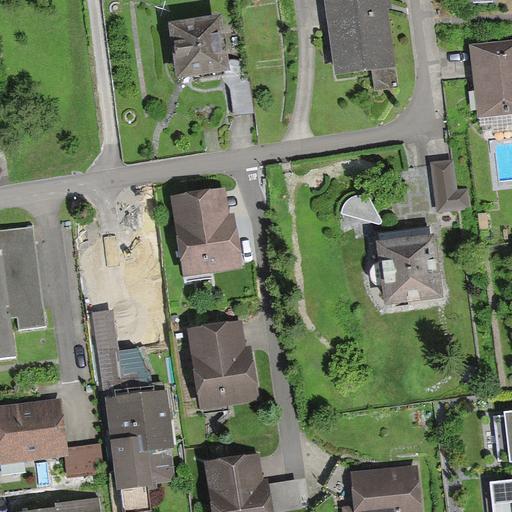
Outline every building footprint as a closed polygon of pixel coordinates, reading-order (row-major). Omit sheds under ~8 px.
[(385,0),(327,0),(337,79),(373,75),(375,93),(396,90),(385,0)] [(220,25),(170,31),(176,83),(226,77),(220,25)] [(511,45),(472,50),(479,121),(511,118),(511,45)] [(239,111),(255,110),(253,77),(237,78),(239,111)] [(456,198),(452,162),(438,163),(442,200),(456,198)] [(377,195),(347,193),(346,213),(377,215),(377,195)] [(221,196),(172,204),(184,281),(240,272),(232,220),(225,222),(221,196)] [(41,327),(29,231),(0,234),(0,373),(9,372),(4,332),(41,327)] [(441,304),(433,245),(380,252),(388,311),(441,304)] [(111,314),(92,317),(101,384),(120,381),(111,314)] [(238,328),(190,335),(202,413),(258,404),(249,352),(242,353),(238,328)] [(120,381),(101,384),(116,496),(154,490),(153,482),(172,480),(161,398),(140,401),(137,379),(120,381)] [(56,406),(0,412),(0,464),(0,467),(62,459),(56,406)] [(511,413),(502,415),(503,417),(492,419),(497,461),(506,460),(506,466),(511,464),(511,413)] [(94,476),(90,448),(66,452),(70,479),(94,476)] [(254,461),(205,468),(212,511),(269,511),(265,485),(258,486),(254,461)] [(355,501),(343,502),(343,511),(418,511),(415,472),(353,477),(355,501)] [(511,511),(511,481),(489,484),(491,511),(511,511)]
